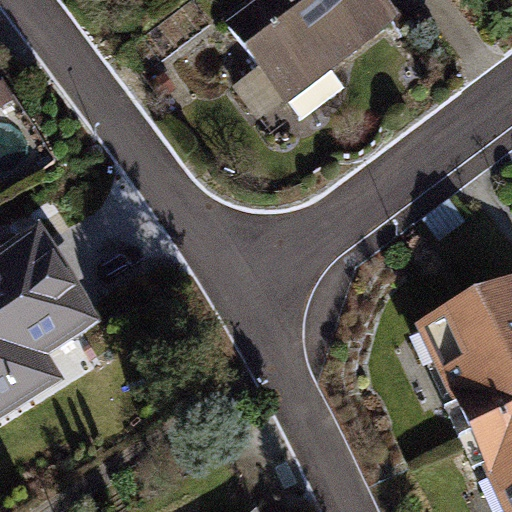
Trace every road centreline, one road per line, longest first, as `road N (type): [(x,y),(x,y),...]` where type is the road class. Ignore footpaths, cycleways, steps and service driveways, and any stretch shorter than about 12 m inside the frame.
road 1 (residential): [(239,295),(20,0)]
road 2 (residential): [(239,295),(511,90)]
road 3 (residential): [(335,511),(239,295)]
